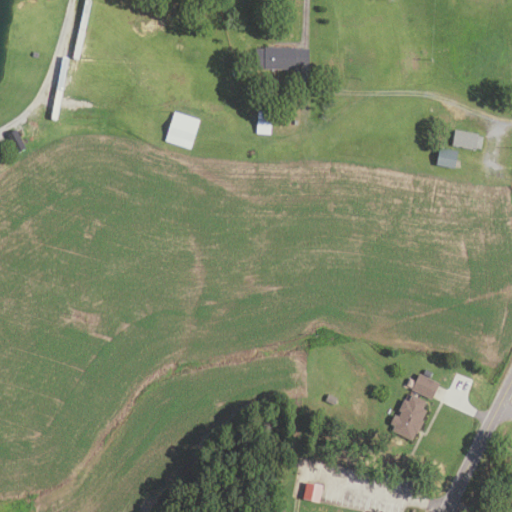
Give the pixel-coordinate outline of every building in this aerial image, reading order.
[(254,48),(254,68),(306,68),(306,48),(254,48)] [(198,119),(172,111),(163,140),(188,149),(198,119)] [(256,132),(268,132),(268,112),(256,112),(256,132)] [(478,150),(480,134),(453,130),(450,145),(478,150)] [(435,163),(451,168),(456,153),(439,148),(435,163)] [(410,390),(430,398),(437,382),(417,374),(410,390)] [(390,432),(414,439),(425,401),(402,393),(390,432)]
